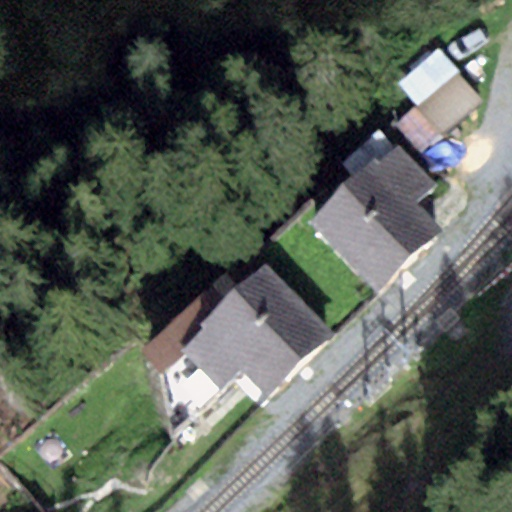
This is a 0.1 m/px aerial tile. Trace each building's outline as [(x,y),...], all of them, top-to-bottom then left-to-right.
[(457,80),(417,113),(440,142),(481,109),(457,80)] [(378,177),(398,158),(378,137),(344,169),(361,188),(375,174),(378,177)] [(361,188),(308,237),(368,300),(377,310),(426,263),(443,247),(415,217),(436,197),(398,158),(378,177),(375,174),(361,188)] [(220,403),(240,384),(269,414),(282,402),(334,352),(325,342),(267,281),(233,313),(200,343),(202,345),(182,364),(220,403)] [(214,293),(139,363),(160,385),(182,364),(202,345),(200,343),(233,313),(214,293)]
